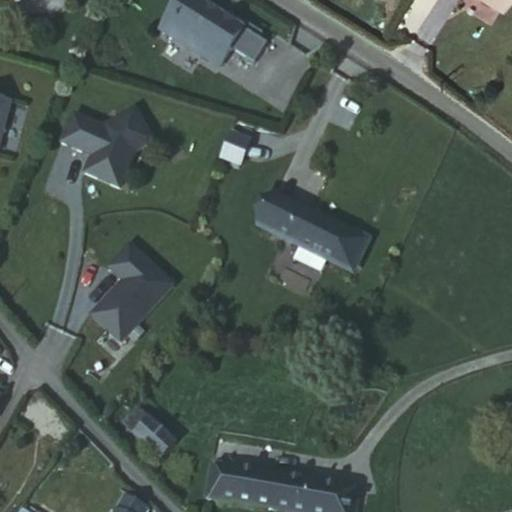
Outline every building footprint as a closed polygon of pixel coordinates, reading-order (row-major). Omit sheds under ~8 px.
[(268,42),(195,0),(173,0),(154,34),(243,86),(268,42)] [(430,43),(457,0),(411,0),(398,22),(430,43)] [(0,98),(0,153),(0,154),(14,102),(0,98)] [(288,190),(271,224),(364,270),(381,235),(288,190)] [(182,448),(143,413),(130,425),(168,464),(182,448)] [(351,511),(355,484),(218,467),(213,498),(308,511),(351,511)] [(121,496),(113,511),(150,511),(152,510),(121,496)]
